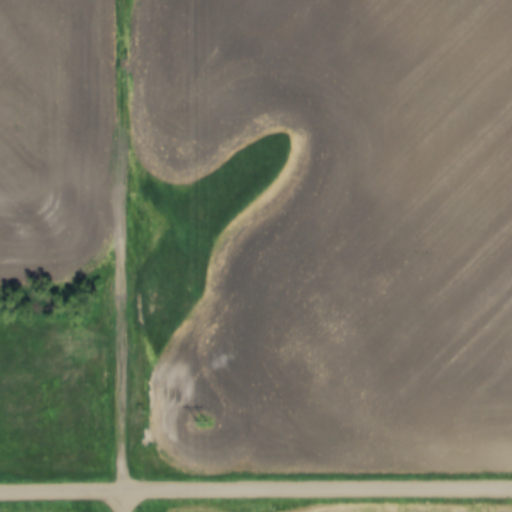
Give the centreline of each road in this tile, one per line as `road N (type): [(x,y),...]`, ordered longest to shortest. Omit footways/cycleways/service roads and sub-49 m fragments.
road 1 (residential): [(0,489),(511,487)]
road 2 (track): [(124,489),(127,0)]
